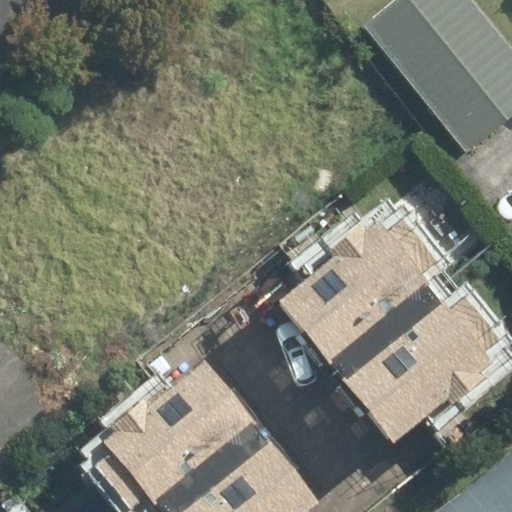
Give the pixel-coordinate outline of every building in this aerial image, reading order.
[(287,0),(212,0),(0,162),(0,345),(348,78),(287,0)] [(511,58),(464,0),(392,0),(359,27),(463,154),(511,113),(511,58)] [(326,375),(429,294),(416,278),(431,266),(395,222),(380,234),(371,223),(269,306),(326,375)] [(429,294),(326,375),(386,448),(486,367),(477,356),(494,343),(457,298),(442,310),(429,294)] [(126,511),(138,502),(145,511),(157,511),(255,437),(196,364),(93,446),(102,457),(87,469),(121,511),(126,511)] [(255,437),(157,511),(309,511),(313,509),(255,437)] [(511,511),(511,447),(431,511),(511,511)] [(9,511),(32,511),(24,501),(9,511)]
